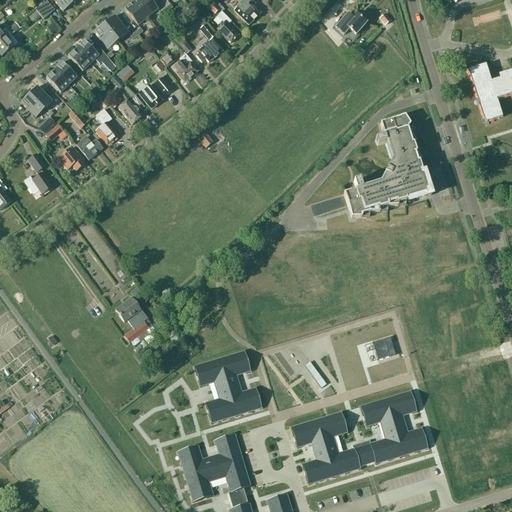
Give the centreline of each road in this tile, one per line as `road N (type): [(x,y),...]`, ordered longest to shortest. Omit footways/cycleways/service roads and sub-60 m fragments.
road 1 (unclassified): [(0,251),(77,202),(221,89),(302,0)]
road 2 (unclassified): [(159,511),(0,290)]
road 3 (tertiary): [(511,322),(438,88)]
road 4 (residential): [(438,88),(383,106),(286,213),(298,224)]
road 5 (residential): [(0,92),(106,0)]
